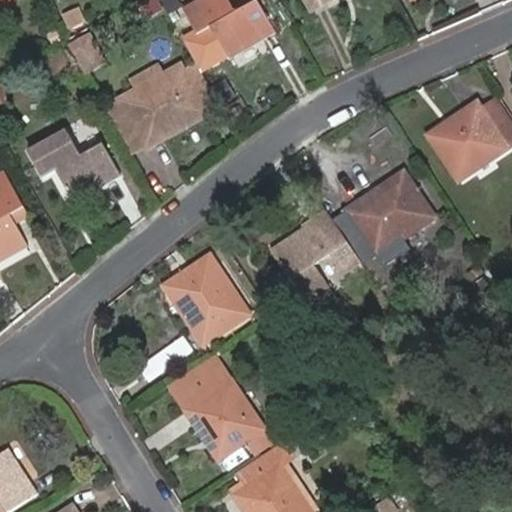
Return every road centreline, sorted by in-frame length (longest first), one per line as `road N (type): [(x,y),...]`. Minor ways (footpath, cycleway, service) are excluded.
road 1 (residential): [(50,331),(269,145),(381,83),(511,26)]
road 2 (residential): [(50,331),(155,511)]
